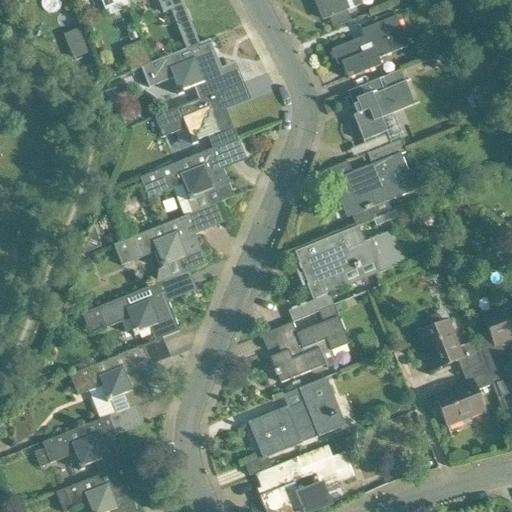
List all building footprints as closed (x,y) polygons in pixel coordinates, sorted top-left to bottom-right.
[(97,0),(103,14),(106,13),(108,16),(129,8),(126,0),(97,0)] [(157,0),(163,13),(183,5),(181,0),(157,0)] [(315,0),(324,20),(327,19),(342,12),(345,11),(349,10),(361,5),(359,0),(315,0)] [(348,79),(366,71),(381,65),(378,59),(408,46),(396,16),(361,30),(363,37),(331,50),(337,65),(341,63),(348,79)] [(79,31),(62,38),(72,62),(88,55),(79,31)] [(192,86),(197,98),(198,100),(223,90),(209,55),(214,53),(209,40),(142,67),(149,86),(173,77),(177,88),(175,88),(177,94),(182,93),(181,90),(192,86)] [(415,106),(405,82),(401,71),(366,85),(347,92),(348,95),(347,96),(346,97),(346,98),(349,105),(350,106),(350,107),(351,107),(353,107),(357,105),(360,113),(353,116),(363,142),(387,132),(381,119),(415,106)] [(462,92),(473,118),(501,106),(489,80),(462,92)] [(223,104),(228,102),(223,90),(198,100),(197,98),(155,115),(163,136),(187,127),(192,138),(189,139),(192,145),(196,143),(195,140),(208,135),(213,148),(213,149),(219,147),(220,148),(238,140),(223,104)] [(420,167),(407,172),(400,155),(405,153),(400,141),(366,154),(371,165),(338,178),(343,190),(345,190),(348,196),(339,199),(339,200),(342,199),(350,217),(353,215),(357,227),(358,226),(372,220),(371,217),(390,209),(387,202),(427,185),(420,167)] [(224,159),(220,148),(219,147),(213,149),(213,148),(139,177),(148,199),(185,184),(189,195),(186,196),(189,201),(193,199),(192,197),(203,192),(209,207),(233,197),(219,161),(224,159)] [(122,240),(111,245),(120,266),(131,262),(155,252),(160,264),(157,265),(159,269),(165,267),(164,264),(176,259),(182,274),(187,272),(189,271),(206,264),(195,236),(192,228),(197,226),(193,215),(192,214),(192,213),(122,240)] [(449,237),(463,251),(475,238),(461,225),(449,237)] [(312,300),(376,275),(405,263),(393,231),(364,242),(358,226),(357,227),(313,244),(312,244),(294,252),(300,267),(305,265),(312,282),(306,285),(312,300)] [(92,268),(89,259),(78,263),(81,272),(92,268)] [(170,293),(165,282),(165,281),(97,308),(105,329),(129,319),(134,330),(131,331),(133,337),(138,335),(137,332),(148,328),(154,343),(162,340),(162,339),(179,332),(165,295),(170,293)] [(474,342),(483,364),(504,355),(500,343),(511,338),(511,304),(482,316),(490,335),(474,342)] [(459,348),(448,321),(439,325),(435,315),(414,323),(433,370),(457,361),(462,372),(483,364),(474,342),(459,348)] [(279,328),(261,336),(267,350),(281,345),(284,352),(270,358),(275,370),(273,371),(275,376),(277,376),(280,384),(299,376),(326,365),(322,355),(349,344),(338,316),(322,322),(320,323),(296,333),(292,323),(279,328)] [(138,348),(78,372),(87,393),(103,386),(107,398),(105,399),(107,405),(112,402),(111,399),(122,395),(128,410),(134,407),(136,407),(136,406),(153,399),(141,371),(138,363),(143,360),(138,349),(138,348)] [(511,365),(509,366),(504,355),(483,364),(492,385),(497,399),(511,392),(511,365)] [(484,411),(476,391),(492,385),(483,364),(462,372),(466,383),(435,396),(447,426),(484,411)] [(262,460),(281,452),(346,426),(326,377),(298,388),(303,400),(247,423),(262,460)] [(44,446),(35,450),(42,468),(51,465),(76,455),(80,465),(77,467),(80,473),(86,470),(84,467),(95,462),(100,475),(125,465),(114,438),(111,430),(116,428),(111,417),(110,415),(98,420),(42,443),(44,446)] [(355,477),(348,458),(345,451),(299,469),(295,458),(255,474),(260,488),(264,486),(267,493),(259,496),(265,511),(301,511),(306,511),(327,504),(320,488),(337,481),(338,483),(355,477)] [(100,475),(55,493),(62,511),(66,511),(88,503),(91,511),(108,511),(109,511),(108,511),(136,511),(124,480),(130,478),(125,465),(100,475)]
